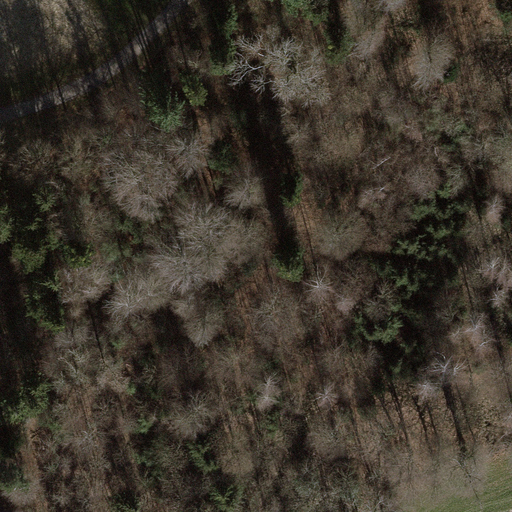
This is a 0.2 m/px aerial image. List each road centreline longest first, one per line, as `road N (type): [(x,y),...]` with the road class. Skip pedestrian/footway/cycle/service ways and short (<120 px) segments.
road 1 (track): [(389,0),(322,333),(262,511)]
road 2 (track): [(0,118),(92,89),(176,0)]
